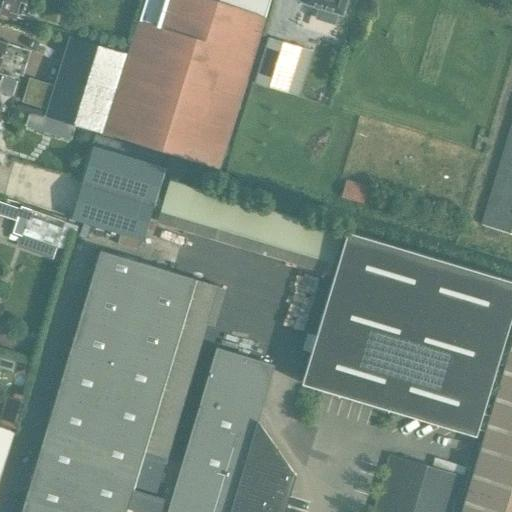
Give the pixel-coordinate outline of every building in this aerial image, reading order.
[(25,2),(19,0),(0,0),(0,12),(14,17),(15,13),(21,15),(25,2)] [(106,134),(217,168),(262,21),(267,0),(146,0),(140,21),(106,134)] [(302,0),(302,3),(319,8),(315,18),(333,24),(336,13),(342,15),(346,0),(302,0)] [(268,37),(254,83),(257,83),(282,91),(296,46),(268,37)] [(70,38),(46,113),(99,130),(123,54),(70,38)] [(0,91),(13,96),(17,81),(1,76),(0,79),(0,91)] [(93,146),(97,132),(53,118),(52,119),(30,111),(25,126),(3,197),(143,240),(165,168),(93,146)] [(511,234),(511,129),(483,226),(511,234)] [(363,204),(367,191),(368,187),(346,181),(341,198),(363,204)] [(0,201),(0,215),(16,220),(13,230),(21,232),(28,211),(0,201)] [(489,415),(482,413),(511,311),(511,281),(346,231),(301,383),(320,389),(475,436),(477,429),(485,431),(489,415)] [(132,490),(195,279),(99,250),(21,511),(125,511),(126,510),(132,490)] [(226,347),(263,358),(270,333),(233,323),(226,347)] [(511,511),(511,340),(489,415),(485,431),(460,511),(511,511)] [(283,511),(294,475),(257,420),(274,366),(217,349),(171,501),(167,511),(283,511)] [(6,394),(0,414),(0,423),(14,428),(22,398),(6,394)] [(0,471),(11,439),(13,432),(0,427),(0,471)] [(451,511),(462,476),(390,455),(372,511),(451,511)] [(167,511),(171,501),(132,490),(126,510),(132,511),(167,511)]
